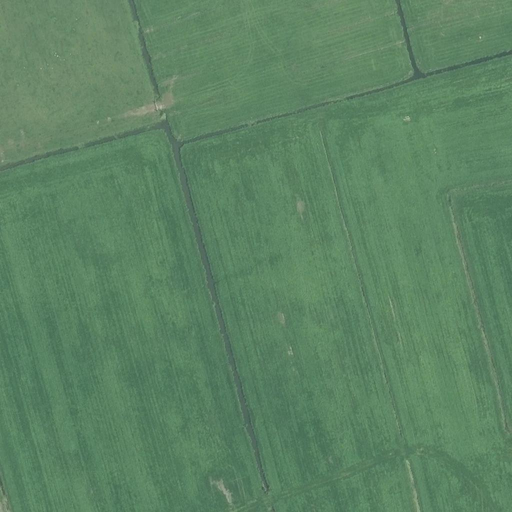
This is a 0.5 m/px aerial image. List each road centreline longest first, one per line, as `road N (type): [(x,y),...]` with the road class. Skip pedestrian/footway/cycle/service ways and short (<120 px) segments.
road 1 (track): [(235,511),(414,448),(477,511)]
road 2 (track): [(0,153),(165,105)]
